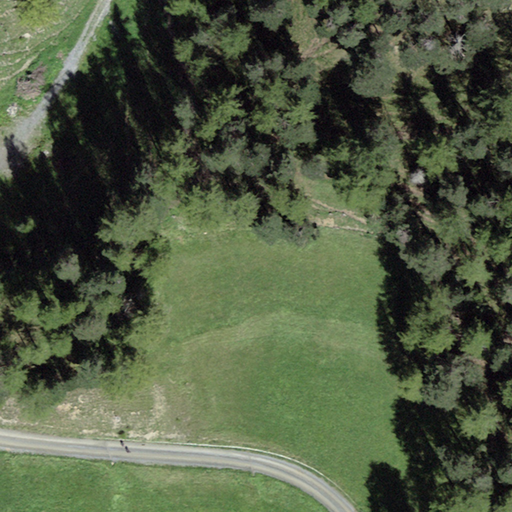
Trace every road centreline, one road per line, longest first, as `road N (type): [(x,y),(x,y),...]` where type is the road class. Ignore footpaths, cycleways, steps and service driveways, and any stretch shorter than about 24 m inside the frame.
road 1 (track): [(0,436),(220,457),(287,473),(338,511)]
road 2 (track): [(0,175),(89,47),(107,0)]
